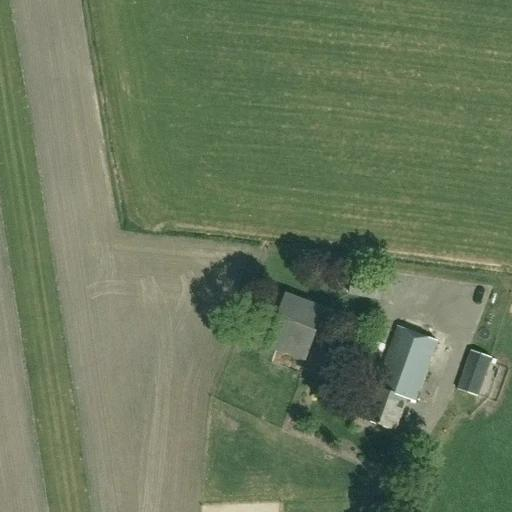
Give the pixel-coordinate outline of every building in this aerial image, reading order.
[(354,269),(351,295),(382,301),(386,275),(354,269)] [(327,311),(288,296),(267,348),(306,363),(327,311)] [(439,341),(399,327),(365,420),(397,431),(409,400),(417,402),(439,341)] [(381,352),(328,333),(317,366),(370,384),(381,352)] [(490,362),(470,354),(456,390),(476,399),(490,362)]
